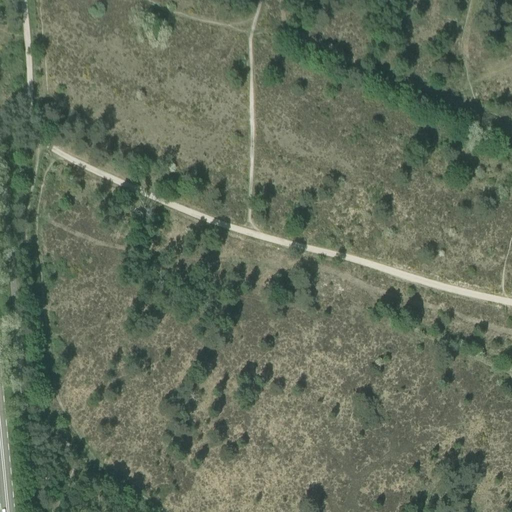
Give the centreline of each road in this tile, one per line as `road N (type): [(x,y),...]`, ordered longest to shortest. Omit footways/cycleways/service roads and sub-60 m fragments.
road 1 (track): [(511,303),(249,233)]
road 2 (track): [(249,233),(65,156)]
road 3 (track): [(65,156),(34,130),(24,0)]
